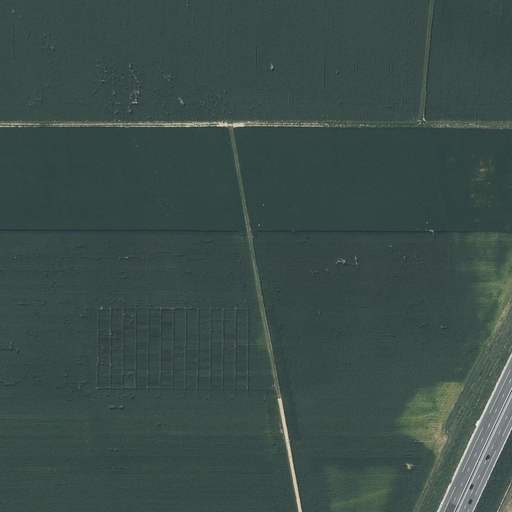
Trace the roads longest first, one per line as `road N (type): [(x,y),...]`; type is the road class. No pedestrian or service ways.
road 1 (track): [(0,124),(511,126)]
road 2 (track): [(230,125),(300,511)]
road 3 (track): [(511,296),(447,428),(450,438),(417,511)]
road 4 (motorway): [(511,374),(447,511)]
road 5 (track): [(432,0),(420,125)]
